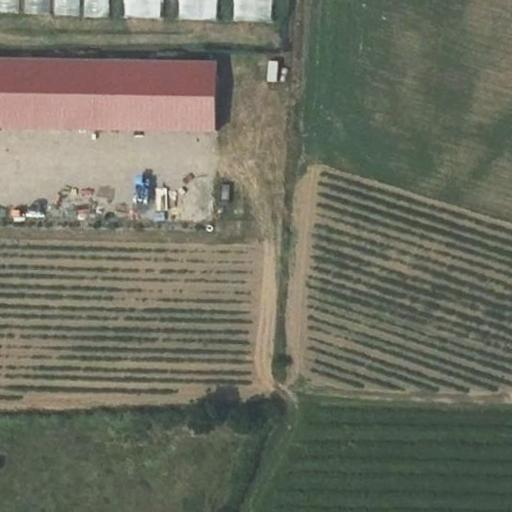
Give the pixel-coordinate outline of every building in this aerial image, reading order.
[(0,0),(0,9),(21,10),(20,0),(0,0)] [(27,0),(27,12),(55,12),(55,0),(27,0)] [(112,15),(111,0),(56,0),(56,14),(112,15)] [(126,0),(126,17),(166,17),(165,0),(126,0)] [(220,18),(220,0),(180,0),(181,17),(220,18)] [(276,19),(275,0),(235,0),(236,19),(276,19)] [(0,129),(224,137),(225,85),(0,77),(0,129)]
